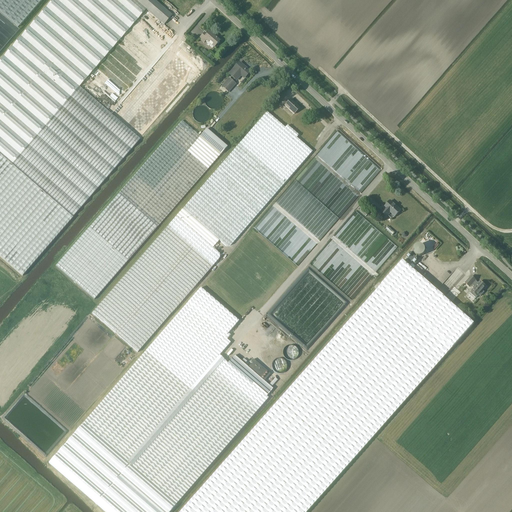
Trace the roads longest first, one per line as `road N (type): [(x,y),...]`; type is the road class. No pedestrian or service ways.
road 1 (tertiary): [(511,277),(212,0)]
road 2 (unknown): [(391,164),(223,356)]
